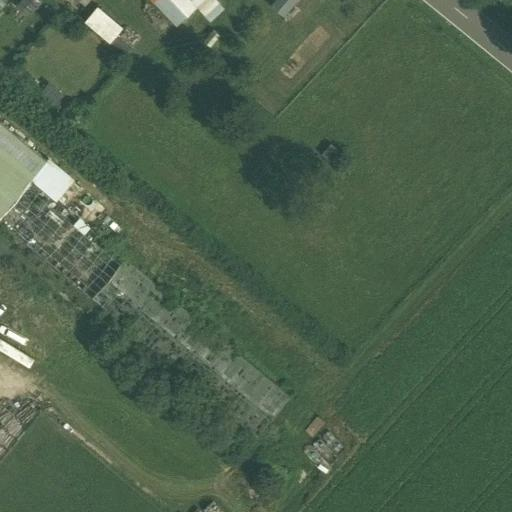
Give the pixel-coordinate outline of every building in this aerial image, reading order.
[(23,0),(19,5),(29,14),(40,3),(36,0),(23,0)] [(155,0),(177,25),(197,9),(188,0),(155,0)] [(188,0),(197,9),(207,0),(188,0)] [(278,0),(274,5),(285,15),(298,1),(296,0),(278,0)] [(0,214),(30,178),(45,160),(0,122),(0,214)] [(343,154),(331,144),(322,154),(334,164),(343,154)] [(76,187),(45,160),(30,178),(62,205),(76,187)] [(30,178),(0,214),(0,223),(256,437),(291,396),(62,205),(30,178)]
